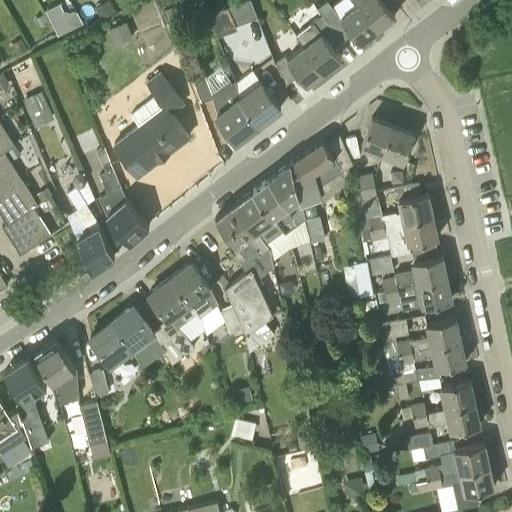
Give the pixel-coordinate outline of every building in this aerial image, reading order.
[(115,10),(109,0),(106,0),(94,7),(101,18),(115,10)] [(209,12),(227,6),(225,0),(210,0),(205,2),(209,12)] [(216,35),(237,28),(237,27),(236,24),(257,17),(250,0),(243,0),(227,6),(209,12),(208,12),(216,35)] [(327,20),(343,39),(352,32),(360,42),(378,27),(358,3),(340,16),(327,0),(326,0),(318,7),(323,13),(323,14),(327,20)] [(361,0),(358,3),(378,27),(394,14),(387,5),(392,0),(361,0)] [(48,21),(44,12),(33,18),(37,26),(48,21)] [(305,44),(325,69),(341,56),(333,46),(343,39),(327,20),(323,14),(297,33),(305,44)] [(71,27),(66,18),(61,16),(52,21),(58,34),(71,27)] [(109,27),(115,43),(132,37),(127,21),(109,27)] [(26,46),(21,37),(11,43),(16,51),(26,46)] [(276,62),(277,66),(284,85),(298,74),(306,84),(325,69),(305,44),(288,57),(286,55),(276,62)] [(139,123),(114,142),(138,173),(158,158),(158,154),(165,149),(169,150),(189,134),(171,111),(184,101),(161,69),(146,80),(156,94),(131,112),(139,123)] [(212,96),(218,111),(215,113),(236,140),(259,123),(238,96),(238,94),(236,80),(232,82),(230,79),(216,89),(214,85),(211,88),(204,70),(192,75),(202,100),(212,96)] [(0,89),(10,83),(2,71),(0,72),(0,89)] [(238,96),(259,123),(281,106),(260,79),(238,94),(238,96)] [(42,88),(23,96),(35,125),(54,117),(42,88)] [(361,144),(382,152),(393,124),(371,116),(361,144)] [(0,151),(14,142),(0,120),(0,151)] [(393,124),(382,152),(404,160),(414,132),(393,124)] [(350,157),(360,155),(359,153),(356,134),(345,136),(348,153),(350,157)] [(341,169),(353,162),(340,135),(326,144),(322,138),(290,159),(301,201),(322,196),(321,192),(334,184),(333,181),(345,173),(341,169)] [(0,188),(20,176),(4,150),(15,143),(14,142),(0,151),(0,188)] [(305,217),(301,201),(290,159),(268,176),(288,202),(287,203),(296,222),(285,231),(291,245),(310,238),(305,217)] [(115,206),(106,213),(130,240),(149,223),(126,197),(110,160),(102,163),(108,170),(101,173),(115,206)] [(361,185),(375,182),(373,171),(359,174),(361,185)] [(33,206),(38,203),(20,176),(0,188),(0,211),(6,222),(33,205),(33,206)] [(282,228),(285,231),(296,222),(287,203),(288,202),(268,176),(253,187),(273,215),(282,228)] [(362,196),(377,193),(375,182),(361,185),(360,185),(362,196)] [(114,254),(98,223),(75,185),(67,190),(77,207),(73,209),(87,231),(77,238),(91,269),(92,268),(92,269),(114,254)] [(362,196),(360,185),(351,187),(355,209),(380,205),(377,193),(362,196)] [(40,201),(52,194),(47,186),(35,193),(40,201)] [(268,245),(265,240),(282,228),(273,215),(253,187),(235,201),(215,216),(236,245),(245,256),(256,248),(259,251),(268,245)] [(410,218),(433,213),(427,191),(397,198),(400,211),(396,211),(359,219),(361,228),(369,226),(370,227),(410,218)] [(56,203),(51,195),(39,203),(43,211),(56,203)] [(315,202),(303,205),(306,216),(317,213),(315,202)] [(40,215),(33,206),(33,205),(6,222),(2,225),(20,252),(50,232),(40,215)] [(411,249),(410,241),(437,235),(433,213),(410,218),(370,227),(369,226),(361,228),(363,239),(388,235),(391,253),(411,249)] [(305,217),(310,238),(311,240),(325,238),(320,214),(305,217)] [(442,253),(438,254),(413,259),(415,267),(395,271),(396,275),(382,277),(385,289),(398,286),(417,282),(446,275),(442,253)] [(390,254),(367,259),(370,273),(393,268),(390,254)] [(204,293),(211,287),(191,260),(171,275),(201,313),(212,304),(204,293)] [(234,303),(244,324),(247,331),(245,331),(249,345),(265,333),(257,323),(273,312),(251,266),(226,285),(234,303)] [(199,314),(201,313),(171,275),(148,291),(175,327),(196,310),(199,314)] [(417,282),(421,304),(451,297),(446,275),(417,282)] [(398,286),(385,289),(387,301),(401,298),(398,286)] [(387,301),(385,289),(377,291),(380,303),(387,301)] [(140,357),(162,341),(133,303),(112,319),(134,347),(133,348),(140,357)] [(231,330),(244,324),(234,303),(221,308),(231,330)] [(426,322),(429,335),(410,338),(410,337),(396,339),(398,352),(460,338),(455,315),(426,322)] [(386,336),(395,334),(408,331),(407,327),(405,317),(382,322),(386,336)] [(90,335),(112,364),(133,348),(134,347),(112,319),(90,335)] [(170,335),(162,341),(166,347),(163,349),(172,361),(184,352),(170,335)] [(73,400),(66,373),(77,367),(56,336),(35,350),(55,380),(61,403),(73,400)] [(401,361),(433,354),(436,367),(465,360),(460,338),(398,352),(389,354),(393,370),(395,382),(418,378),(415,366),(402,368),(401,361)] [(31,394),(47,383),(28,354),(4,370),(22,397),(15,401),(17,405),(17,406),(22,419),(31,445),(48,440),(41,419),(31,394)] [(109,390),(103,367),(89,371),(95,393),(109,390)] [(395,382),(393,370),(378,373),(381,385),(395,382)] [(444,407),(474,400),(469,378),(439,385),(444,407)] [(22,419),(17,406),(8,411),(0,398),(0,452),(26,435),(16,421),(22,419)] [(90,443),(107,438),(97,400),(80,404),(90,443)] [(448,421),(450,429),(479,422),(474,400),(444,407),(444,408),(427,411),(413,414),(399,417),(401,428),(428,422),(428,425),(448,421)] [(413,414),(427,411),(424,400),(411,403),(413,414)] [(423,444),(433,442),(430,430),(407,435),(410,447),(423,444)] [(379,448),(375,431),(359,434),(363,452),(379,448)] [(313,443),(311,432),(297,435),(299,446),(313,443)] [(441,474),(489,463),(484,441),(453,447),(454,449),(450,450),(447,439),(433,442),(423,444),(425,456),(440,453),(442,462),(415,468),(417,480),(428,477),(441,474)] [(277,458),(287,500),(327,491),(317,449),(277,458)] [(364,469),(371,468),(374,467),(371,455),(368,455),(361,457),(364,469)] [(412,491),(453,482),(458,506),(481,501),(478,488),(494,485),(489,463),(441,474),(428,477),(417,480),(410,482),(412,491)] [(365,494),(360,474),(342,479),(346,493),(355,496),(365,494)] [(220,511),(217,499),(168,511),(220,511)]
